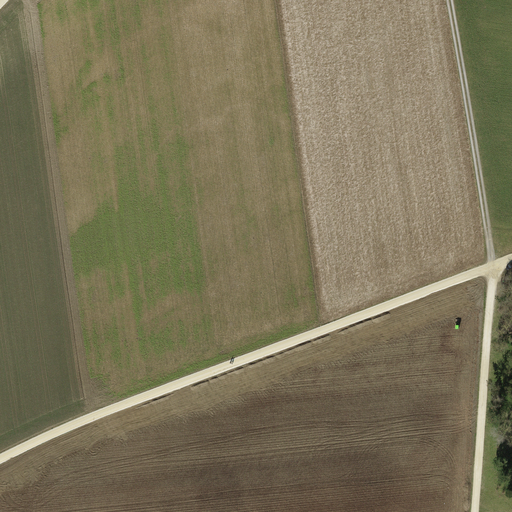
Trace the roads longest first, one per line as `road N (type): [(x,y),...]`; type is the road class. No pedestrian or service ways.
road 1 (track): [(0,459),(127,401),(511,259)]
road 2 (track): [(477,511),(493,266),(449,0)]
